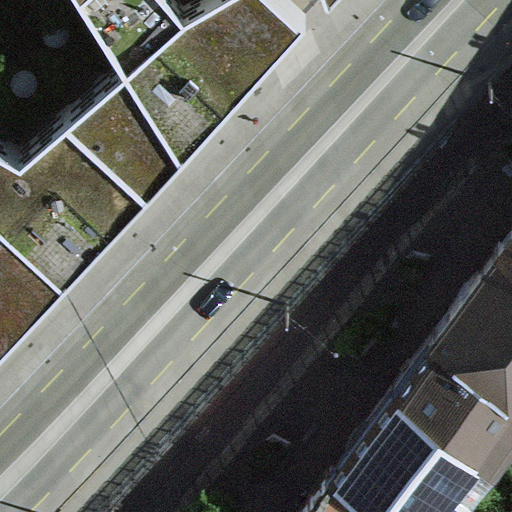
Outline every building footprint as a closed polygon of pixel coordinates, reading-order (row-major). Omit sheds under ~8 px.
[(0,0),(0,331),(26,303),(68,358),(145,459),(232,363),(394,186),(456,118),(446,108),(395,62),(327,0),(0,0)] [(511,222),(498,242),(511,252),(511,222)] [(511,252),(498,242),(474,272),(464,286),(455,298),(433,328),(511,388),(511,252)] [(412,356),(394,381),(476,443),(511,397),(511,388),(433,328),(412,356)] [(479,445),(476,443),(394,381),(364,421),(329,467),(389,511),(428,511),(432,507),(438,511),(448,511),(469,485),(456,475),(479,445)] [(389,511),(329,467),(328,467),(308,494),(294,511),(389,511)]
